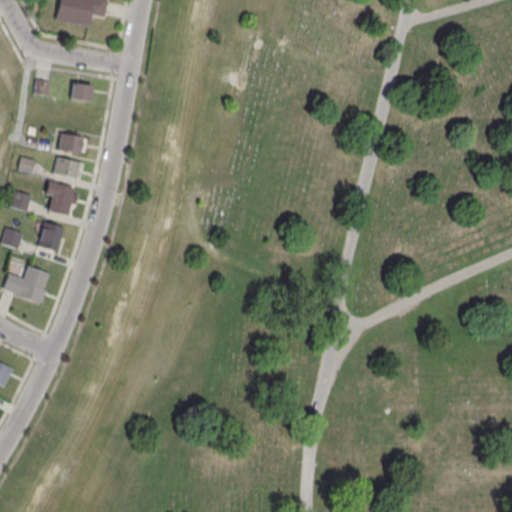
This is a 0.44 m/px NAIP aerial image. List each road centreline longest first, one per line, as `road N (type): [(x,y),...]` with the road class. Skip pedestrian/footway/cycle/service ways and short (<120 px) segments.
road 1 (residential): [(0,449),(76,282),(118,131),(140,0)]
road 2 (residential): [(130,67),(29,47),(3,0)]
